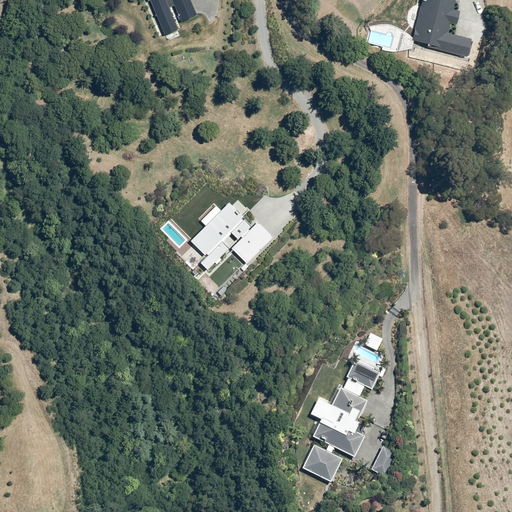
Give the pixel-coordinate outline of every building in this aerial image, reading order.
[(151,0),(167,34),(179,29),(176,23),(196,14),(189,0),(151,0)] [(423,0),(413,40),(429,44),(428,47),(467,57),(472,39),(448,33),(450,23),(457,25),(460,11),(454,10),(455,0),(423,0)] [(223,259),(221,258),(231,248),(247,263),(273,236),(254,217),(249,222),(244,217),(251,210),(240,199),(235,203),(231,199),(223,207),(219,203),(215,206),(214,205),(201,218),(206,223),(191,238),(206,253),(199,260),(208,270),(216,262),(218,264),(223,259)] [(372,331),(365,344),(377,350),(384,338),(372,331)] [(303,468),(331,483),(342,459),(332,454),(335,448),(355,458),(365,438),(356,433),(361,423),(357,421),(367,401),(359,397),(365,387),(372,391),(379,376),(382,378),(387,368),(383,366),(379,373),(355,360),(346,376),(349,378),(344,388),(342,386),(333,403),(320,397),(311,414),(322,420),(313,437),(329,445),(326,450),(315,444),(303,468)] [(383,446),(370,470),(385,478),(398,454),(383,446)]
